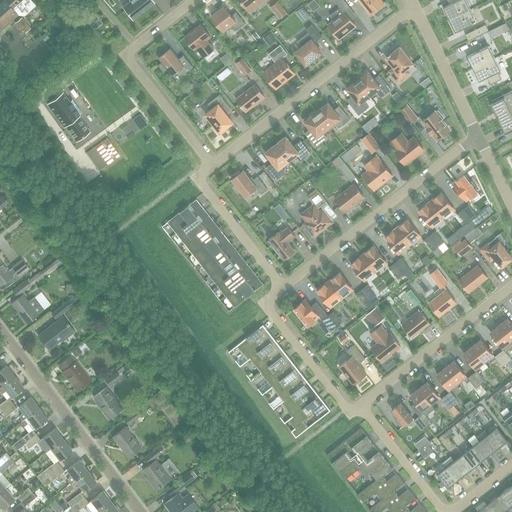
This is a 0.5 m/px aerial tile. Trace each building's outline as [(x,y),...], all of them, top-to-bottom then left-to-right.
[(0,30),(18,14),(15,12),(18,10),(23,15),(34,5),(29,0),(3,0),(0,3),(0,30)] [(129,0),(130,0),(122,6),(132,19),(154,3),(151,0),(129,0)] [(258,6),(255,2),(257,0),(239,0),(247,9),(250,12),(258,6)] [(339,39),(346,33),(345,32),(349,29),(350,30),(355,26),(343,10),(348,6),(344,0),(334,0),(340,7),(330,15),(334,20),(328,25),(339,39)] [(381,0),(359,0),(370,14),(384,3),(381,0)] [(457,0),(449,4),(443,7),(449,19),(471,9),(466,0),(457,0)] [(286,13),(277,2),(271,7),(280,18),(286,13)] [(299,16),(306,13),(301,4),(294,7),(299,16)] [(224,31),(231,25),(236,31),(245,23),(236,11),(231,15),(224,6),(211,16),(224,31)] [(471,9),(449,19),(455,32),(477,21),(471,9)] [(30,28),(20,18),(15,23),(24,33),(30,28)] [(506,23),(488,31),(491,38),(509,29),(506,23)] [(204,57),(214,49),(207,40),(211,37),(200,24),(185,37),(195,50),(197,48),(204,57)] [(312,24),(306,29),(309,33),(298,41),(302,47),(296,52),(306,65),(321,53),(313,42),(315,41),(316,42),(322,37),(312,24)] [(465,34),(468,40),(482,33),(479,27),(465,34)] [(256,31),(252,34),(257,41),(261,38),(256,31)] [(271,31),(264,37),(271,45),(278,40),(271,31)] [(217,39),(213,42),(219,50),(223,47),(217,39)] [(276,88),(295,73),(282,58),(287,54),(280,45),(269,54),(276,63),(264,72),(276,88)] [(467,56),(473,68),(495,58),(488,45),(467,56)] [(386,57),(394,67),(388,71),(397,82),(410,72),(407,68),(413,63),(400,47),(386,57)] [(163,72),(167,69),(172,75),(184,66),(187,69),(192,66),(183,55),(179,58),(170,48),(158,58),(161,62),(158,65),(163,72)] [(251,69),(242,58),(236,63),(245,74),(251,69)] [(495,58),(473,68),(479,81),(487,77),(490,84),(501,79),(498,72),(501,70),(495,58)] [(223,72),(217,76),(220,81),(226,77),(223,72)] [(391,89),(381,77),(376,81),(368,72),(364,75),(363,74),(357,79),(370,95),(376,91),(381,97),(391,89)] [(364,100),(370,95),(357,79),(350,84),(351,85),(347,88),(354,98),(349,102),(359,115),(369,107),(364,100)] [(196,81),(190,86),(194,91),(200,86),(196,81)] [(265,97),(254,84),(236,99),(246,112),(265,97)] [(63,126),(65,125),(76,140),(89,131),(78,115),(79,114),(63,92),(47,103),(63,126)] [(225,113),(231,108),(220,94),(208,103),(213,109),(206,114),(220,132),(233,122),(225,113)] [(511,104),(509,106),(503,95),(492,100),(493,103),(491,104),(495,113),(497,118),(505,133),(511,129),(511,104)] [(401,97),(397,101),(401,106),(406,102),(401,97)] [(323,106),(316,111),(329,128),(335,123),(339,128),(350,119),(341,108),(336,113),(328,103),(324,107),(323,106)] [(411,123),(417,118),(407,105),(401,110),(411,123)] [(129,117),(137,126),(146,117),(138,109),(129,117)] [(441,119),(444,117),(438,110),(436,112),(435,111),(423,121),(427,127),(427,128),(431,133),(432,133),(437,139),(450,130),(441,119)] [(322,132),(329,128),(316,111),(309,117),(309,118),(305,121),(312,131),(307,135),(315,146),(327,138),(322,132)] [(374,117),(363,126),(367,132),(379,123),(374,117)] [(418,118),(413,122),(420,130),(424,126),(418,118)] [(124,124),(117,128),(121,133),(127,129),(124,124)] [(363,129),(357,134),(361,139),(366,134),(363,129)] [(372,153),(380,146),(369,132),(361,139),(372,153)] [(414,137),(408,141),(401,133),(391,141),(398,149),(395,152),(405,165),(424,150),(414,137)] [(310,153),(300,140),(293,146),(286,136),(284,138),(283,137),(277,142),(277,143),(276,144),(289,161),(296,155),(300,161),(310,153)] [(107,164),(119,155),(107,138),(95,147),(107,164)] [(282,166),(289,161),(276,144),(274,146),(273,145),(267,150),(267,151),(265,152),(273,162),(266,167),(276,180),(286,172),(282,166)] [(362,175),(374,190),(392,175),(381,160),(380,161),(375,155),(364,164),(369,170),(362,175)] [(340,156),(334,160),(340,167),(351,181),(356,177),(345,163),(340,156)] [(243,170),(240,172),(239,171),(234,175),(235,176),(232,179),(245,196),(256,187),(261,194),(267,189),(258,176),(252,181),(243,170)] [(466,200),(478,191),(475,188),(477,186),(472,179),(470,181),(464,174),(453,183),(466,200)] [(364,197),(354,183),(335,198),(345,212),(364,197)] [(307,221),(304,223),(314,236),(333,222),(323,209),(320,211),(317,208),(326,201),(318,191),(309,198),(314,204),(301,214),(307,221)] [(435,200),(431,203),(443,218),(455,210),(441,192),(433,198),(435,200)] [(443,218),(431,203),(428,206),(427,204),(419,210),(432,227),(443,218)] [(477,215),(469,204),(463,209),(472,220),(477,215)] [(177,232),(197,216),(205,210),(202,206),(194,213),(188,205),(169,221),(177,232)] [(472,220),(463,209),(458,213),(467,224),(472,220)] [(185,242),(205,227),(213,220),(211,217),(202,224),(197,216),(177,232),(185,242)] [(401,227),(398,230),(410,245),(421,236),(407,219),(399,225),(401,227)] [(467,224),(460,229),(465,235),(477,226),(472,220),(467,224)] [(272,246),(280,256),(280,255),(284,260),(296,251),(288,241),(295,236),(288,226),(281,232),(280,231),(268,240),(272,245),(272,246)] [(477,226),(465,236),(471,242),(483,233),(477,226)] [(194,253),(213,237),(222,231),(219,228),(211,234),(205,227),(185,242),(194,253)] [(410,245),(398,230),(394,232),(393,230),(385,237),(398,254),(410,245)] [(435,231),(429,235),(438,246),(444,242),(435,231)] [(500,233),(480,249),(490,261),(494,257),(502,267),(511,258),(511,257),(503,245),(505,243),(500,234),(500,233)] [(438,246),(429,235),(424,240),(433,251),(438,246)] [(202,263),(230,241),(227,238),(219,245),(213,237),(194,253),(202,263)] [(461,256),(472,247),(466,239),(455,248),(461,256)] [(232,245),(230,241),(202,263),(210,274),(230,258),(224,251),(232,245)] [(387,263),(373,246),(366,252),(367,254),(364,256),(376,272),(387,263)] [(186,253),(192,261),(197,257),(191,249),(186,253)] [(238,252),(230,258),(210,274),(219,284),(238,269),(232,262),(241,255),(238,252)] [(376,272),(364,256),(360,259),(359,257),(351,263),(365,280),(376,272)] [(401,258),(395,262),(404,273),(410,269),(401,258)] [(7,271),(0,261),(0,283),(2,282),(6,287),(14,280),(11,275),(16,272),(18,275),(27,268),(21,259),(11,266),(12,267),(7,271)] [(227,295),(246,280),(252,275),(246,268),(249,266),(246,262),(238,269),(219,284),(227,295)] [(404,273),(395,262),(390,266),(399,277),(404,273)] [(42,274),(53,266),(51,263),(40,271),(42,274)] [(477,265),(459,279),(469,292),(488,278),(477,265)] [(443,286),(448,282),(437,268),(430,274),(440,287),(434,292),(437,296),(429,303),(439,316),(456,302),(443,286)] [(410,269),(404,273),(409,279),(414,275),(410,269)] [(353,290),(339,272),(332,278),(333,280),(330,283),(342,298),(353,290)] [(31,283),(40,277),(37,273),(28,280),(31,283)] [(255,273),(252,275),(246,280),(227,295),(235,306),(255,290),(249,283),(257,276),(255,273)] [(16,296),(30,285),(25,280),(12,290),(16,296)] [(342,298),(330,283),(326,286),(325,284),(317,290),(331,307),(342,298)] [(367,284),(362,289),(370,300),(376,295),(367,284)] [(370,300),(362,289),(356,293),(365,304),(370,300)] [(34,297),(27,302),(22,294),(11,303),(20,315),(19,316),(25,324),(37,315),(36,314),(43,309),(34,297)] [(415,305),(420,302),(414,294),(410,298),(415,305)] [(65,306),(73,300),(71,297),(63,303),(65,306)] [(375,297),(371,300),(375,305),(379,301),(375,297)] [(319,316),(305,299),(294,308),(300,315),(297,317),(302,323),(305,321),(308,325),(319,316)] [(370,300),(366,304),(370,309),(374,305),(370,300)] [(55,318),(66,309),(62,304),(51,313),(55,318)] [(370,312),(378,322),(384,318),(376,308),(370,312)] [(420,310),(402,324),(412,337),(430,323),(420,310)] [(333,311),(328,315),(337,326),(342,322),(333,311)] [(337,326),(328,315),(322,320),(331,331),(337,326)] [(74,331),(62,316),(37,335),(48,348),(64,336),(65,337),(74,331)] [(511,323),(508,318),(499,325),(511,340),(511,341),(511,323)] [(388,334),(381,325),(370,334),(377,342),(371,347),(382,361),(389,355),(388,354),(393,350),(394,351),(401,346),(390,332),(388,334)] [(511,347),(511,341),(511,340),(499,325),(490,332),(502,347),(503,347),(504,349),(499,353),(507,363),(511,359),(506,352),(511,347)] [(248,360),(250,358),(273,340),(261,326),(236,345),(248,360)] [(346,334),(339,339),(343,344),(350,339),(346,334)] [(481,339),(472,346),(484,361),(493,355),(481,339)] [(261,372),(284,354),(273,340),(250,358),(261,372)] [(366,373),(358,363),(364,358),(354,345),(347,350),(352,356),(339,366),(353,384),(366,373)] [(479,366),(484,361),(472,346),(463,353),(476,368),(477,370),(472,374),(480,384),(485,380),(479,373),(482,370),(479,366)] [(77,347),(71,352),(75,356),(80,352),(77,347)] [(507,363),(499,353),(494,356),(502,367),(507,363)] [(272,386),(295,368),(284,354),(261,372),(272,386)] [(62,370),(61,371),(76,390),(90,380),(75,360),(74,361),(70,356),(59,365),(62,370)] [(133,360),(130,368),(137,371),(140,363),(133,360)] [(454,360),(445,367),(458,383),(463,378),(467,383),(470,380),(476,388),(480,384),(472,374),(467,377),(466,376),(454,360)] [(6,365),(0,370),(0,383),(2,386),(15,376),(6,365)] [(458,383),(445,367),(437,374),(449,389),(458,383)] [(283,401),(306,383),(295,368),(272,386),(283,401)] [(109,385),(120,377),(115,371),(104,380),(109,385)] [(22,387),(15,376),(2,386),(0,387),(0,391),(0,392),(3,393),(5,391),(10,396),(22,387)] [(427,381),(419,388),(431,404),(440,397),(427,381)] [(292,416),(317,397),(306,383),(283,401),(281,402),(292,416)] [(101,405),(99,406),(108,418),(121,407),(105,386),(93,396),(101,405)] [(435,408),(431,404),(419,388),(410,395),(422,410),(424,412),(419,416),(427,426),(432,422),(426,415),(435,408)] [(450,391),(446,395),(454,405),(458,401),(450,391)] [(454,405),(446,395),(441,398),(449,409),(454,405)] [(30,396),(17,406),(23,413),(21,415),(20,417),(22,420),(26,417),(38,407),(30,396)] [(317,397),(292,416),(288,420),(294,428),(291,431),(296,437),(308,427),(303,421),(313,413),(318,419),(328,411),(317,397)] [(0,409),(1,411),(12,403),(8,398),(0,403),(0,409)] [(413,418),(401,402),(392,409),(399,419),(396,421),(401,427),(413,418)] [(5,416),(15,408),(12,403),(1,411),(5,416)] [(22,420),(20,421),(23,426),(29,421),(34,427),(47,418),(38,407),(26,417),(22,420)] [(128,425),(141,415),(136,409),(123,419),(128,425)] [(511,411),(511,410),(502,417),(511,429),(511,411)] [(427,426),(419,416),(414,419),(422,430),(427,426)] [(497,426),(488,433),(499,447),(508,440),(497,426)] [(125,427),(112,437),(128,457),(140,447),(125,427)] [(404,482),(397,473),(387,481),(382,475),(392,467),(379,451),(369,459),(363,452),(374,444),(361,427),(326,455),(345,479),(360,467),(368,477),(372,474),(376,479),(357,494),(363,501),(375,491),(381,499),(369,509),(371,511),(379,511),(387,506),(391,511),(427,511),(420,503),(410,511),(406,505),(416,497),(409,488),(398,496),(394,490),(404,482)] [(44,452),(63,438),(54,428),(42,437),(47,443),(41,448),(44,452)] [(32,429),(11,445),(15,451),(26,442),(25,442),(36,434),(32,429)] [(485,430),(477,436),(480,440),(491,454),(499,447),(488,433),(485,430)] [(36,434),(25,442),(26,442),(30,448),(40,439),(36,434)] [(63,438),(50,448),(58,459),(71,449),(63,438)] [(480,440),(471,447),(482,460),(491,454),(480,440)] [(433,450),(430,446),(427,443),(418,450),(424,457),(433,450)] [(471,447),(463,453),(474,467),(482,460),(471,447)] [(147,462),(159,453),(155,448),(143,457),(147,462)] [(0,464),(5,461),(9,457),(5,452),(0,456),(0,464)] [(463,453),(454,460),(465,474),(474,467),(463,453)] [(451,455),(442,462),(446,467),(457,480),(465,474),(454,460),(451,455)] [(9,457),(5,461),(9,465),(13,461),(9,457)] [(178,472),(168,458),(159,464),(155,459),(142,469),(151,480),(149,482),(155,489),(178,472)] [(74,480),(87,470),(79,459),(66,469),(71,475),(69,477),(67,481),(69,484),(74,480)] [(40,481),(60,465),(56,460),(36,476),(40,481)] [(0,472),(9,465),(5,461),(0,464),(0,472)] [(44,486),(64,470),(60,465),(40,481),(44,486)] [(446,467),(437,474),(442,480),(445,484),(448,487),(457,480),(446,467)] [(95,480),(87,470),(74,480),(82,490),(95,480)] [(170,496),(184,485),(193,478),(189,473),(180,480),(166,490),(170,496)] [(511,511),(511,489),(509,486),(501,493),(498,495),(497,495),(508,508),(507,509),(510,511),(511,511)] [(21,501),(31,492),(27,487),(17,496),(21,501)] [(14,498),(5,488),(0,491),(0,505),(2,508),(14,498)] [(97,511),(99,511),(111,501),(103,490),(88,502),(84,497),(71,507),(69,508),(72,511),(74,511),(85,504),(91,511),(97,511)] [(71,507),(84,497),(80,491),(67,502),(71,507)] [(25,505),(35,496),(31,492),(21,501),(25,505)] [(191,511),(197,507),(187,494),(181,498),(178,493),(164,504),(169,511),(191,511)] [(503,511),(507,509),(508,508),(497,495),(489,502),(486,504),(491,511),(503,511)] [(118,511),(119,511),(111,501),(99,511),(118,511)]
